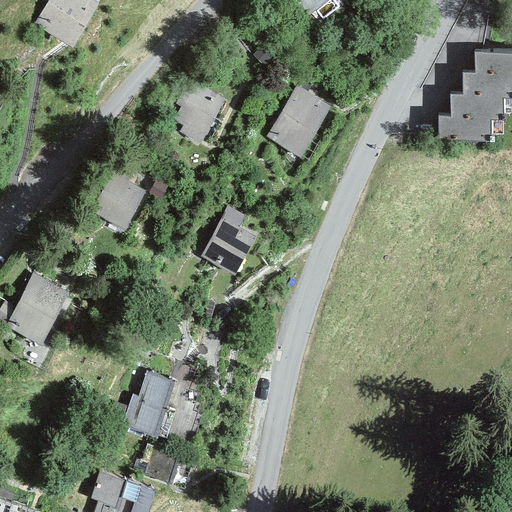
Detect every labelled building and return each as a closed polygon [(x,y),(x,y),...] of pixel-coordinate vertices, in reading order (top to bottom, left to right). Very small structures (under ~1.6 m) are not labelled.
[(59,0),(32,0),(17,30),(58,52),(80,11),(59,0)] [(511,55),(479,55),(478,77),(467,76),(466,97),(453,96),(453,120),(439,119),(439,141),(489,142),(490,120),(503,120),(503,97),(511,97),(511,55)] [(214,100),(180,82),(166,108),(174,112),(163,132),(189,146),(214,100)] [(322,109),(291,88),(256,139),(288,160),(322,109)] [(115,180),(104,174),(81,216),(114,233),(134,195),(113,184),(115,180)] [(236,220),(218,211),(192,262),(223,278),(242,240),(229,234),(236,220)] [(29,346),(55,294),(24,278),(2,322),(11,327),(7,335),(29,346)] [(166,384),(137,375),(129,399),(122,397),(113,424),(158,437),(165,415),(157,412),(166,384)] [(180,472),(184,444),(145,439),(141,466),(180,472)] [(127,511),(135,511),(143,486),(89,470),(81,497),(90,499),(85,511),(122,511),(123,511),(127,511)] [(26,511),(28,507),(0,497),(0,511),(26,511)]
